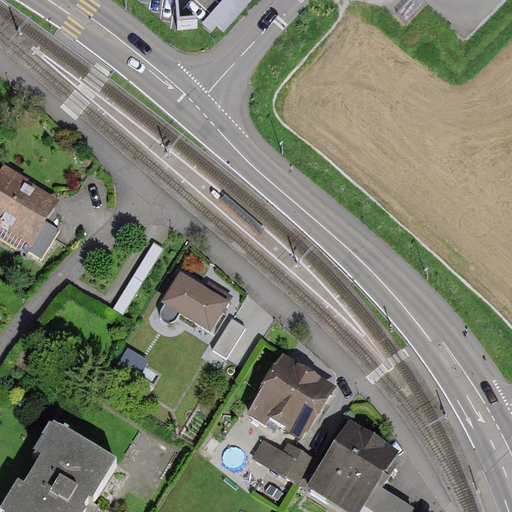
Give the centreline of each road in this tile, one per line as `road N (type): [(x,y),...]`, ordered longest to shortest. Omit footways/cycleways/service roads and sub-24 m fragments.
road 1 (secondary): [(54,0),(384,283),(459,374),(511,467)]
road 2 (residential): [(0,355),(51,286),(152,191)]
